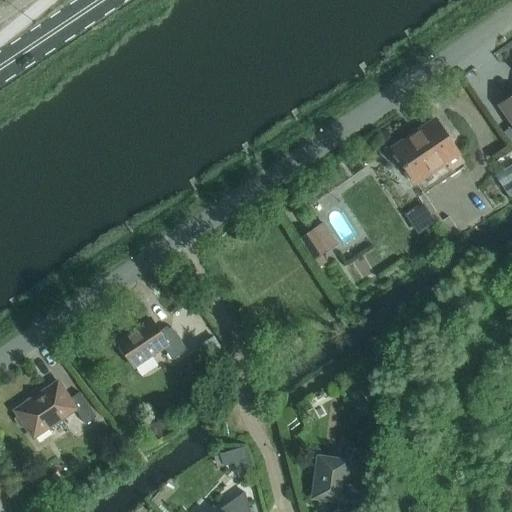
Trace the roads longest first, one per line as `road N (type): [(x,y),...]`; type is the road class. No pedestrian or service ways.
road 1 (residential): [(0,356),(511,9)]
road 2 (secondary): [(0,68),(101,0)]
